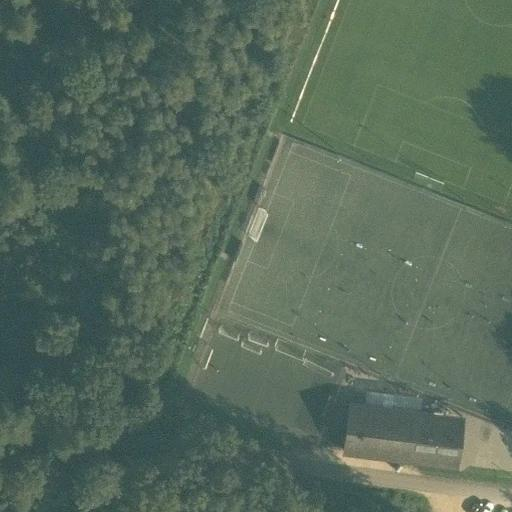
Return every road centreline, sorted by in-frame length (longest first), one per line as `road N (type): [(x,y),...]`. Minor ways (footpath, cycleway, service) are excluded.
road 1 (track): [(322,468),(0,423)]
road 2 (unclassified): [(511,495),(322,468)]
